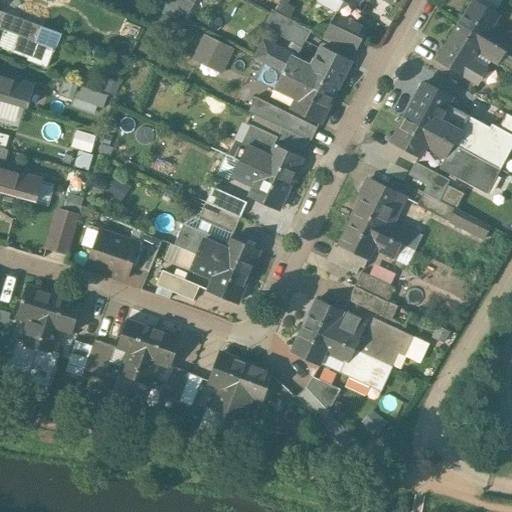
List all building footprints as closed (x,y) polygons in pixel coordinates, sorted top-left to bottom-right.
[(340,6),(329,0),(324,0),(318,12),(332,20),(340,6)] [(343,0),(324,36),(335,41),(340,30),(342,31),(350,17),(355,6),(343,0)] [(489,9),(473,0),(459,23),(485,39),(493,25),(499,15),(489,9)] [(495,0),(473,0),(489,9),(495,0)] [(311,31),(271,9),(262,26),(302,48),(311,31)] [(42,27),(0,10),(0,28),(18,36),(12,52),(28,59),(30,59),(42,27)] [(368,26),(350,17),(342,31),(360,41),(368,26)] [(485,39),(459,23),(437,59),(477,83),(485,70),(471,61),(476,53),(485,39)] [(511,41),(511,36),(493,25),(485,39),(506,52),(511,41)] [(61,34),(42,27),(30,59),(28,59),(27,60),(46,68),(53,52),(54,52),(55,51),(61,34)] [(342,31),(340,30),(335,41),(355,51),(360,41),(342,31)] [(231,49),(206,37),(197,55),(219,65),(222,58),(226,60),(231,49)] [(506,52),(485,39),(476,53),(497,66),(506,52)] [(350,62),(322,48),(311,70),(304,84),(332,98),(350,62)] [(311,70),(289,59),(282,73),(304,84),(311,70)] [(282,73),(275,88),(296,99),(304,84),(282,73)] [(32,87),(0,77),(0,101),(26,109),(32,87)] [(103,89),(116,94),(121,82),(108,77),(103,89)] [(62,93),(75,98),(79,85),(66,80),(62,93)] [(451,98),(423,83),(405,118),(454,145),(469,116),(448,105),(451,98)] [(332,98),(304,84),(296,99),(291,109),(319,123),(332,98)] [(75,105),(105,112),(110,93),(80,85),(75,105)] [(273,105),(255,97),(248,112),(266,120),(273,105)] [(317,128),(273,105),(266,120),(282,128),(310,141),(311,141),(317,128)] [(490,127),(469,116),(454,145),(501,170),(511,149),(511,134),(499,128),(491,124),(490,127)] [(454,145),(405,118),(392,143),(419,157),(424,148),(445,159),(446,159),(454,145)] [(255,126),(239,161),(262,171),(274,145),(276,141),(275,141),(277,137),(255,126)] [(310,141),(282,128),(277,137),(275,141),(276,141),(304,154),(310,141)] [(94,151),(98,134),(78,130),(74,147),(94,151)] [(302,159),(274,145),(262,171),(289,184),(302,159)] [(501,170),(454,145),(446,159),(445,159),(440,169),(487,194),(501,170)] [(90,168),(93,153),(80,150),(77,165),(90,168)] [(262,171),(239,161),(233,176),(255,186),(262,171)] [(450,180),(415,162),(408,175),(427,185),(423,192),(440,200),(450,180)] [(40,181),(0,170),(0,193),(34,202),(40,181)] [(289,184),(262,171),(255,186),(250,197),(277,209),(289,184)] [(369,179),(361,195),(363,196),(352,220),(402,244),(409,229),(393,221),(405,196),(369,179)] [(66,206),(81,211),(86,198),(70,192),(66,206)] [(440,200),(423,192),(417,205),(448,221),(455,208),(440,200)] [(239,217),(205,201),(198,218),(231,233),(239,217)] [(490,227),(455,208),(448,221),(484,239),(490,227)] [(79,216),(63,212),(52,248),(68,253),(79,216)] [(402,244),(352,220),(340,245),(339,246),(368,259),(373,249),(394,259),(402,244)] [(229,244),(185,226),(176,246),(198,256),(221,265),(248,277),(260,251),(231,239),(229,244)] [(162,240),(141,231),(136,245),(137,245),(130,267),(148,274),(162,240)] [(136,245),(100,232),(88,266),(105,272),(104,273),(113,276),(114,275),(126,279),(130,267),(137,245),(136,245)] [(368,259),(339,246),(340,245),(335,243),(327,260),(356,274),(360,267),(363,268),(368,259)] [(221,265),(198,256),(193,270),(215,279),(221,265)] [(248,277),(221,265),(215,279),(211,291),(238,302),(248,277)] [(202,286),(165,270),(158,285),(195,301),(202,286)] [(395,288),(361,272),(354,286),(388,302),(395,288)] [(388,302),(354,286),(348,300),(382,316),(388,302)] [(55,296),(28,287),(19,317),(30,321),(30,320),(45,325),(55,296)] [(81,305),(55,296),(45,325),(38,348),(29,378),(27,385),(47,392),(59,354),(54,352),(61,330),(72,333),(81,305)] [(343,314),(315,301),(304,326),(331,339),(343,314)] [(366,323),(344,313),(343,314),(331,339),(354,349),(366,323)] [(414,337),(374,318),(370,325),(366,323),(354,349),(391,366),(397,352),(405,356),(414,337)] [(45,325),(30,320),(30,321),(23,342),(24,342),(23,343),(38,348),(45,325)] [(153,329),(127,320),(117,349),(128,353),(143,358),(153,329)] [(331,339),(304,326),(292,351),(320,364),(325,353),(331,339)] [(167,334),(153,329),(143,358),(158,363),(169,367),(179,338),(167,334)] [(92,346),(84,369),(102,374),(112,345),(94,339),(92,346)] [(354,349),(331,339),(325,353),(345,363),(347,364),(354,349)] [(23,342),(17,340),(11,360),(5,358),(1,371),(29,378),(38,348),(23,343),(24,342),(23,342)] [(92,346),(75,340),(68,363),(84,369),(92,346)] [(391,366),(354,349),(347,364),(345,363),(342,371),(380,389),(391,366)] [(143,358),(128,353),(119,376),(134,381),(143,358)] [(246,364),(219,354),(209,383),(220,387),(235,392),(246,364)] [(158,363),(143,358),(134,381),(149,387),(158,363)] [(272,373),(246,364),(235,392),(250,398),(261,402),(272,373)] [(26,379),(14,376),(10,387),(22,391),(26,379)] [(340,389),(312,376),(306,388),(328,411),(340,389)] [(220,387),(212,410),(221,413),(227,415),(235,392),(220,387)] [(250,398),(235,392),(227,415),(242,421),(250,398)] [(227,415),(221,413),(217,422),(224,424),(227,415)]
